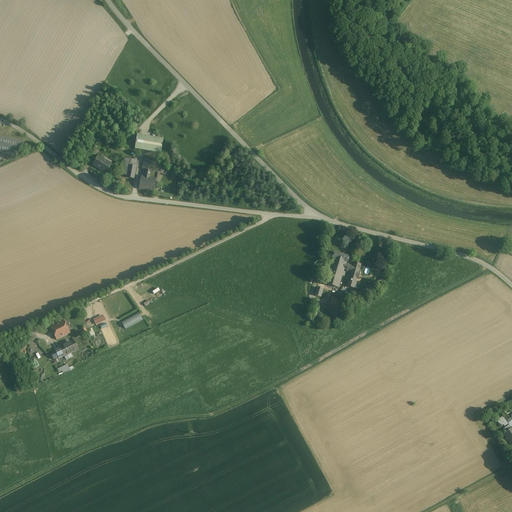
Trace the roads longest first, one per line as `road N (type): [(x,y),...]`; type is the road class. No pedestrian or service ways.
road 1 (residential): [(0,119),(123,195),(314,216)]
road 2 (residential): [(108,0),(314,216)]
road 3 (residential): [(314,216),(469,257),(511,285)]
